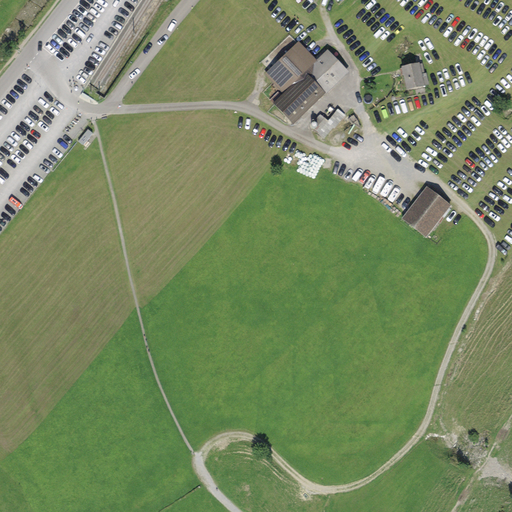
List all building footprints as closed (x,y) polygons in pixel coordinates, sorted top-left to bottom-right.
[(315,59),(299,43),(267,75),(283,91),(272,102),(293,123),(345,71),(324,50),(315,59)] [(417,61),(396,68),(404,92),(425,85),(417,61)] [(315,133),(324,140),(333,129),(334,130),(345,117),(338,111),(328,123),(320,116),(314,123),(318,126),(318,129),(315,133)] [(83,129),(74,141),(83,147),(91,135),(83,129)] [(445,209),(422,192),(400,221),(423,238),(445,209)]
